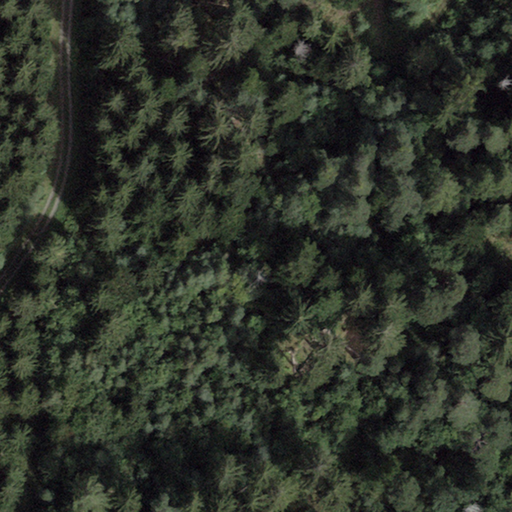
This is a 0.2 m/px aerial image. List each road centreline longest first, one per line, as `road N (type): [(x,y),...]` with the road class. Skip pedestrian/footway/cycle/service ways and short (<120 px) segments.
road 1 (track): [(0,271),(63,189),(68,0)]
road 2 (track): [(378,0),(387,53),(404,53),(451,0)]
